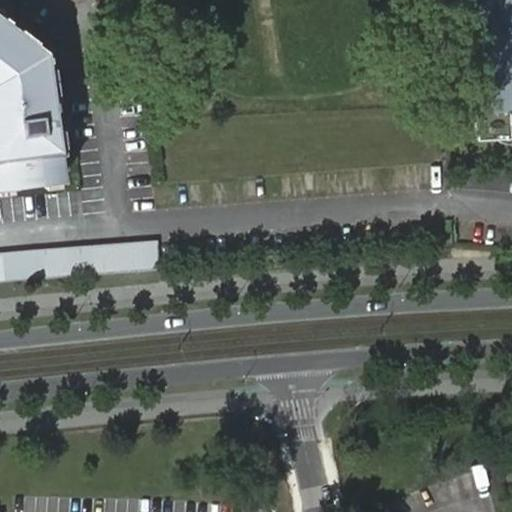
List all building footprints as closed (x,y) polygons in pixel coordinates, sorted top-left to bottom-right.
[(511,0),(468,0),(474,128),(511,125),(511,0)] [(0,183),(63,176),(59,145),(53,112),(51,95),(49,80),(44,45),(0,12),(0,183)] [(56,80),(49,80),(51,95),(58,95),(56,80)] [(60,111),(53,112),(59,145),(65,145),(60,111)] [(0,285),(159,271),(162,271),(158,236),(0,251),(0,285)]
